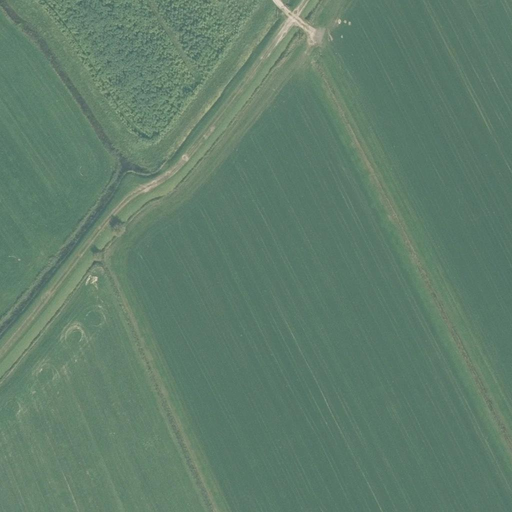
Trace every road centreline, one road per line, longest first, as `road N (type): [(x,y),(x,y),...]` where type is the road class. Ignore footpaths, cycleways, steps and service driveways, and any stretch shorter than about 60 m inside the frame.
road 1 (track): [(306,0),(177,171),(129,200),(0,353)]
road 2 (track): [(293,18),(325,54),(511,417)]
